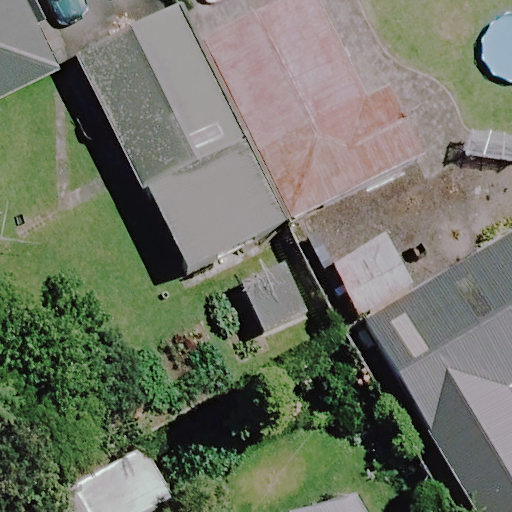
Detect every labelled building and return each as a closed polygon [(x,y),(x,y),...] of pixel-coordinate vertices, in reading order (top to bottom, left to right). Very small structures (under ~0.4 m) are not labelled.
[(0,0),(0,101),(41,82),(2,0),(0,0)] [(298,0),(188,57),(281,238),(404,176),(346,62),(314,0),(298,0)] [(281,238),(188,57),(174,28),(80,75),(188,286),(281,238)] [(511,397),(511,242),(362,328),(465,511),(511,511),(511,407),(507,400),(511,397)] [(381,511),(370,493),(338,511),(179,511),(145,449),(29,511),(381,511)]
